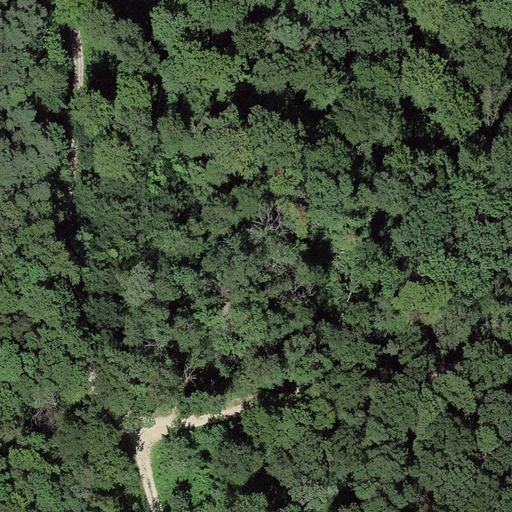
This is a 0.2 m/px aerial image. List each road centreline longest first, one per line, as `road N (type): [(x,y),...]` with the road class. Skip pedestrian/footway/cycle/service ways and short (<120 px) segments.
road 1 (track): [(141,438),(295,393),(511,359)]
road 2 (track): [(73,117),(67,303),(81,358),(141,438)]
road 3 (track): [(27,0),(73,117)]
